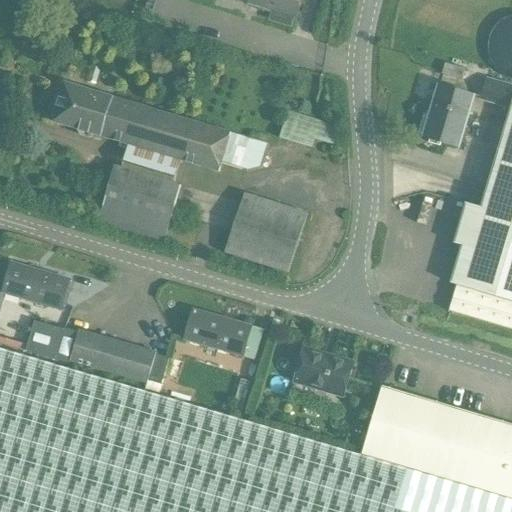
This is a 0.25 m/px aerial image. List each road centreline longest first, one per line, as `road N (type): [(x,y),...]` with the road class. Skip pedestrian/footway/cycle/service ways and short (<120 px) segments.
road 1 (unclassified): [(342,321),(0,230)]
road 2 (unclassified): [(376,0),(362,48),(368,219),(342,321)]
road 3 (unclassified): [(511,371),(342,321)]
